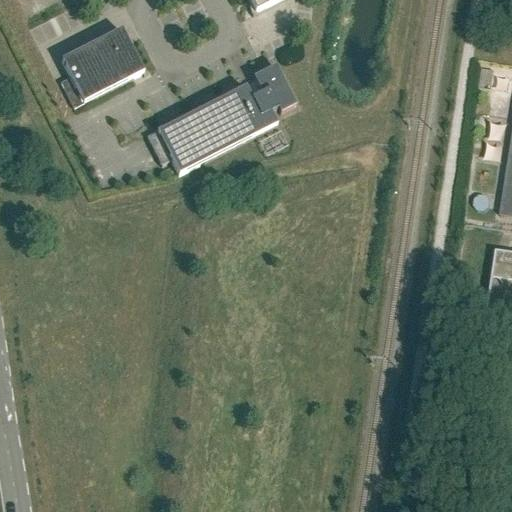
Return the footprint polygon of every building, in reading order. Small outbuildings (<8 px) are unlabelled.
[(246,0),(252,19),(257,17),(256,15),(285,0),(246,0)] [(117,51),(111,39),(61,64),(70,81),(60,86),(74,113),(142,78),(143,80),(148,77),(134,58),(133,58),(127,46),(117,51)] [(295,110),(275,70),(253,81),(255,86),(225,101),(225,100),(146,141),(161,170),(171,165),(178,179),(203,166),(203,167),(277,129),(271,117),(278,113),(280,118),(295,110)] [(511,220),(511,140),(500,219),(511,220)] [(511,257),(496,255),(488,312),(511,315),(511,257)]
